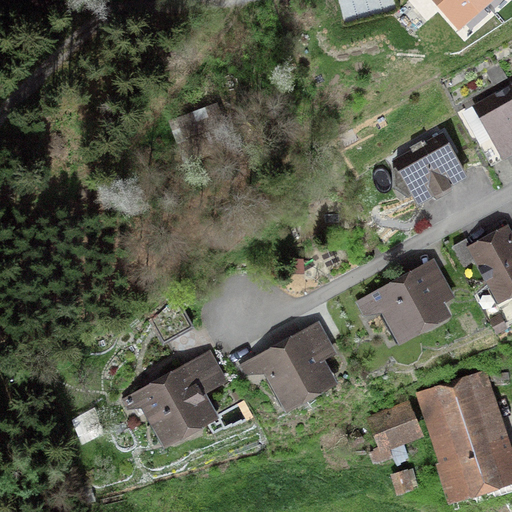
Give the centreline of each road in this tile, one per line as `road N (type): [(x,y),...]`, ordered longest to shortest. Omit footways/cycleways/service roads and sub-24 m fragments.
road 1 (residential): [(235,331),(511,183)]
road 2 (track): [(95,8),(0,111)]
road 3 (track): [(228,0),(95,8)]
